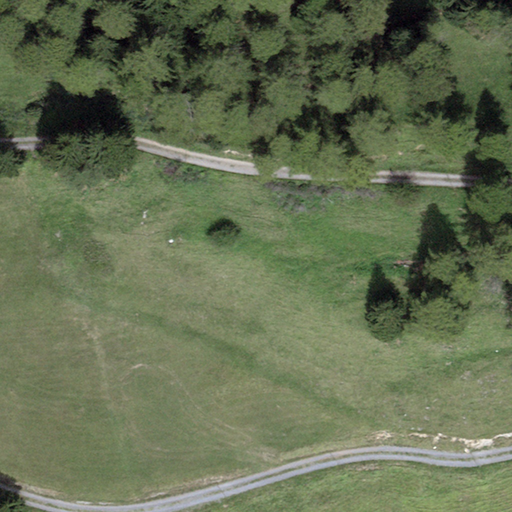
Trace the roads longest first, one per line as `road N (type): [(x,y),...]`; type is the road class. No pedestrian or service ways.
road 1 (track): [(0,147),(99,143),(511,191)]
road 2 (track): [(146,511),(372,452),(473,459),(511,452)]
